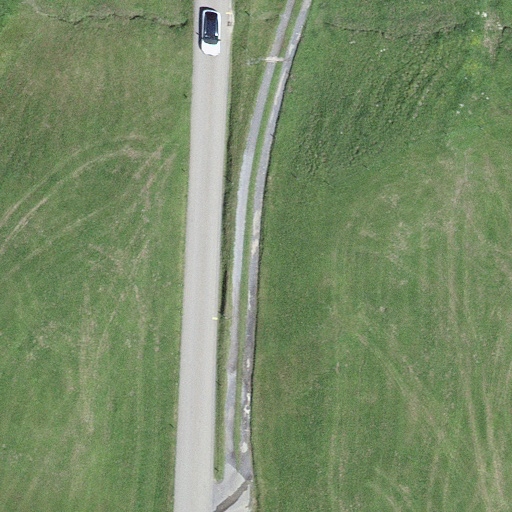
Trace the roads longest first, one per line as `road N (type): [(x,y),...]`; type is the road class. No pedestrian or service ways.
road 1 (track): [(310,0),(259,161),(241,508),(199,511)]
road 2 (unclassified): [(214,0),(186,511)]
